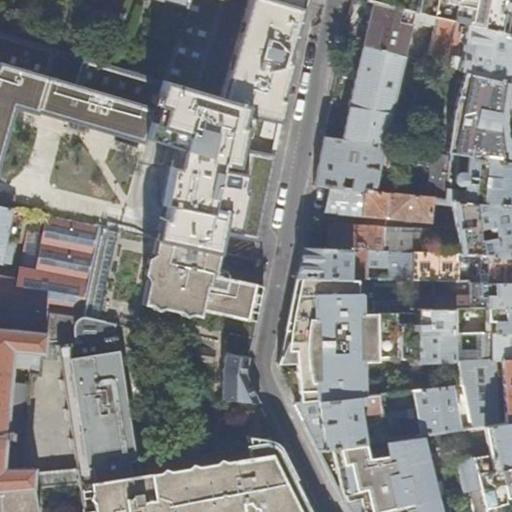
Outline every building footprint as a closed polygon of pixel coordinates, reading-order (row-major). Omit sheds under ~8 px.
[(55,50),(0,33),(0,149),(14,107),(35,114),(36,112),(143,144),(145,138),(173,147),(161,205),(164,206),(162,218),(158,217),(153,240),(216,254),(222,228),(257,237),(273,156),(239,146),(241,136),(244,124),(241,123),(244,111),(280,122),(284,100),(280,99),(287,79),(292,63),(287,60),(301,8),(273,0),(185,0),(183,9),(184,9),(161,83),(82,59),(74,85),(47,77),(55,50)] [(154,0),(183,9),(185,0),(154,0)] [(273,0),(301,8),(302,6),(303,0),(273,0)] [(510,0),(366,0),(366,1),(373,2),(435,17),(506,34),(510,0)] [(432,26),(435,17),(373,2),(368,21),(363,47),(405,57),(413,22),(432,26)] [(12,22),(22,25),(26,12),(16,9),(12,22)] [(435,17),(432,26),(426,52),(460,61),(458,69),(464,71),(511,82),(511,73),(511,35),(506,34),(435,17)] [(405,57),(363,47),(356,78),(350,105),(392,112),(405,57)] [(508,108),(511,82),(464,71),(453,121),(505,128),(508,108)] [(384,146),(392,112),(350,105),(342,140),(384,146)] [(508,145),(505,128),(453,121),(449,153),(451,153),(451,155),(510,162),(508,145)] [(328,187),(342,188),(344,177),(354,179),(352,189),(376,192),(384,146),(342,140),(323,137),(318,162),(314,185),(328,187)] [(445,189),(444,198),(511,205),(511,173),(510,162),(451,155),(449,155),(449,161),(456,162),(454,181),(456,184),(463,186),(462,191),(445,189)] [(361,216),(429,223),(432,203),(451,205),(458,254),(480,254),(511,255),(511,205),(444,198),(376,192),(352,189),(342,188),(328,187),(326,201),(323,214),(361,217),(361,216)] [(0,263),(8,266),(13,242),(15,242),(20,217),(21,212),(0,207),(0,263)] [(0,303),(43,309),(80,314),(83,296),(96,228),(28,213),(28,219),(23,242),(16,281),(0,277),(0,303)] [(331,226),(330,248),(410,252),(431,252),(431,229),(384,228),(331,226)] [(139,304),(199,316),(200,310),(246,320),(248,310),(252,292),(254,283),(212,275),(216,254),(153,240),(149,260),(144,259),(142,275),(145,276),(139,304)] [(410,252),(330,248),(301,247),(297,269),(295,277),(358,278),(410,279),(410,252)] [(458,254),(431,252),(410,252),(410,279),(457,280),(458,254)] [(511,255),(480,254),(479,281),(505,281),(510,281),(511,281),(511,255)] [(358,278),(295,277),(293,287),(283,337),(278,364),(297,365),(301,402),(312,401),(370,395),(367,366),(419,360),(416,329),(394,331),(392,316),(362,319),(358,278)] [(505,307),(505,281),(479,281),(470,281),(470,296),(434,295),(434,307),(456,307),(485,307),(505,307)] [(257,312),(261,294),(252,292),(248,310),(257,312)] [(0,328),(42,333),(43,309),(0,303),(0,328)] [(456,307),(434,307),(429,307),(430,323),(418,323),(419,334),(455,333),(456,307)] [(511,307),(505,307),(485,307),(485,333),(511,332),(511,307)] [(56,352),(75,467),(77,483),(136,475),(116,351),(87,346),(90,317),(80,316),(80,314),(43,309),(42,333),(41,342),(55,343),(56,352)] [(116,351),(114,336),(117,323),(90,317),(87,346),(116,351)] [(1,468),(12,348),(41,351),(41,342),(42,333),(0,328),(0,489),(30,487),(31,487),(32,468),(1,468)] [(511,332),(485,333),(455,333),(419,334),(420,363),(458,361),(462,386),(463,385),(470,428),(484,425),(496,424),(497,423),(494,359),(501,359),(504,422),(511,420),(511,332)] [(56,352),(55,343),(41,342),(41,351),(56,352)] [(213,362),(215,352),(216,350),(196,347),(194,360),(213,362)] [(246,369),(248,357),(225,354),(221,373),(221,398),(259,402),(245,373),(246,369)] [(413,390),(413,391),(419,435),(420,435),(459,429),(456,412),(458,411),(459,409),(459,408),(458,405),(461,404),(460,397),(455,398),(453,386),(413,390)] [(301,402),(294,403),(304,424),(318,451),(332,449),(365,443),(362,414),(382,412),(380,395),(370,395),(312,401),(301,402)] [(511,420),(504,422),(497,423),(496,424),(484,425),(488,454),(455,460),(457,476),(480,471),(511,463),(511,420)] [(318,451),(336,487),(343,500),(347,507),(349,511),(511,511),(511,498),(511,463),(480,471),(457,476),(457,477),(455,478),(457,493),(461,492),(461,493),(480,489),(485,511),(438,511),(434,497),(433,498),(420,435),(419,435),(365,443),(332,449),(318,451)] [(289,462),(284,451),(279,451),(279,449),(278,447),(277,446),(275,444),(272,442),(269,442),(269,439),(257,438),(243,436),(248,456),(136,475),(77,483),(81,511),(315,511),(307,497),(289,462)] [(77,483),(75,467),(32,468),(31,487),(77,483)] [(0,511),(33,511),(30,487),(0,489),(0,511)]
